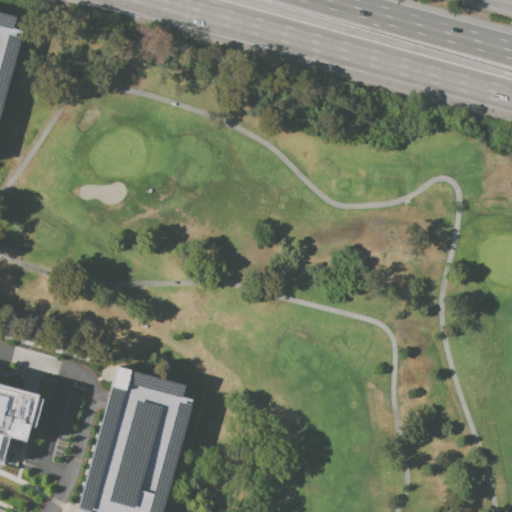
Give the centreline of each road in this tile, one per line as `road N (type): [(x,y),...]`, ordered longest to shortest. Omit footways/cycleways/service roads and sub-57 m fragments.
road 1 (motorway): [(153,0),(511,98)]
road 2 (motorway): [(511,49),(330,0)]
